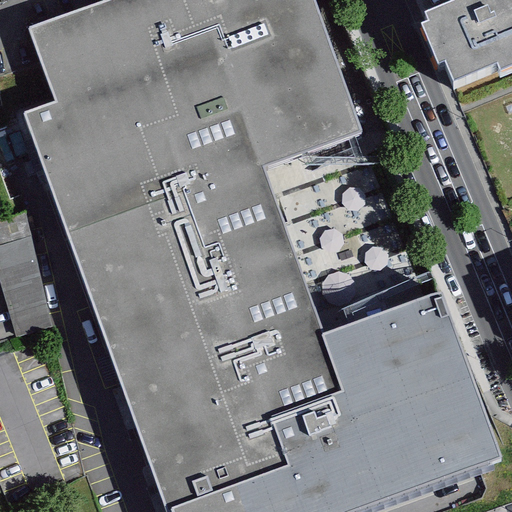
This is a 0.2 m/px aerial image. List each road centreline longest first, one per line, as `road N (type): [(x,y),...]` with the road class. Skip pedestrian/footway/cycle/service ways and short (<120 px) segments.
road 1 (tertiary): [(353,11),(511,383)]
road 2 (tertiary): [(511,275),(396,0)]
